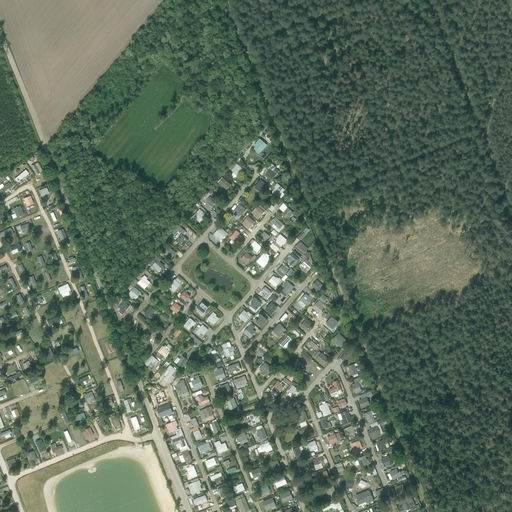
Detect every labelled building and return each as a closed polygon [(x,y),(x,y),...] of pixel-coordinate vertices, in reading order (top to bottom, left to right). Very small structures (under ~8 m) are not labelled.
[(261,153),(267,146),(259,139),(253,146),(255,147),(253,150),(258,155),(260,152),(261,153)] [(244,147),(248,150),(252,145),(251,144),(252,143),(249,141),(248,142),(244,147)] [(238,177),(244,171),(242,170),(242,169),(241,168),(242,167),(238,164),(238,165),(237,164),(236,165),(234,163),(229,168),(231,170),(231,171),(233,173),(231,176),(234,178),(235,177),(236,178),(237,176),(236,176),(237,176),(238,177)] [(266,179),(270,183),(276,174),(273,171),(275,168),(271,164),(267,167),(265,166),(261,170),(265,174),(264,176),(267,178),(266,179)] [(18,183),(30,173),(27,169),(15,179),(18,183)] [(218,182),(226,190),(231,184),(222,178),(225,175),(222,173),(220,175),(222,177),(218,182)] [(260,194),(267,186),(260,180),(253,188),(260,194)] [(0,191),(3,195),(14,187),(10,182),(0,189),(0,191)] [(282,193),(285,190),(277,184),(273,187),(275,188),(272,191),(273,192),(272,193),(274,195),(275,194),(279,197),(281,198),(284,194),(282,193)] [(48,199),(46,194),(50,192),(47,187),(40,190),(44,200),(48,199)] [(31,195),(24,198),(28,207),(35,204),(31,195)] [(205,207),(209,210),(212,207),(216,202),(210,197),(205,203),(207,204),(205,207)] [(280,215),(287,221),(294,213),(286,207),(287,206),(283,203),(283,204),(280,208),(279,209),(283,212),(280,215)] [(241,215),(246,210),(240,204),(232,212),(236,216),(239,213),(241,215)] [(270,210),(272,213),(275,209),(278,205),(276,204),(273,207),(270,205),(267,208),(266,210),(266,211),(268,212),(270,210)] [(264,213),(266,211),(266,210),(259,205),(257,206),(251,213),(254,215),(253,216),(257,220),(262,215),(264,213)] [(193,217),(199,223),(205,216),(203,215),(204,214),(199,209),(193,217)] [(249,229),(255,223),(248,217),(242,224),(249,229)] [(282,225),(283,224),(275,217),(273,220),(273,219),(271,222),(269,224),(269,225),(271,227),(272,226),(275,229),(275,230),(277,232),(279,233),(284,227),(282,225)] [(16,227),(19,234),(32,229),(29,222),(16,227)] [(182,234),(185,231),(179,226),(171,234),(174,236),(178,231),(182,234)] [(221,240),(226,235),(219,228),(214,234),(221,240)] [(236,244),(242,237),(239,235),(240,234),(236,230),(229,238),(231,240),(230,242),(233,245),(234,243),(236,244)] [(265,242),(269,237),(264,232),(259,237),(265,242)] [(183,247),(189,241),(181,234),(176,241),(183,247)] [(275,238),(275,237),(273,235),(264,245),(264,246),(266,247),(272,240),(275,238)] [(283,245),(287,241),(280,235),(279,235),(276,238),(275,238),(272,240),(274,242),(281,247),(283,245)] [(257,253),(262,248),(254,241),(253,240),(250,243),(251,243),(249,246),(250,246),(249,247),(252,249),(250,251),(255,255),(257,253)] [(279,249),(281,247),(274,242),(269,247),(276,253),(279,249)] [(301,269),(306,274),(313,265),(311,263),(312,262),(309,253),(308,253),(306,251),(308,249),(300,242),(296,246),(295,246),(294,248),(303,256),(303,255),(306,258),(302,262),(303,263),(301,266),(302,267),(301,269)] [(172,259),(176,253),(168,247),(163,253),(166,256),(167,255),(172,259)] [(254,255),(252,258),(246,253),(248,250),(245,247),(239,254),(243,257),(240,259),(246,264),(250,260),(252,262),(256,257),(254,255)] [(154,269),(159,273),(164,266),(160,262),(161,260),(155,254),(153,257),(155,259),(153,261),(155,262),(151,267),(154,270),(154,269)] [(256,262),(263,268),(269,261),(266,259),(267,258),(263,254),(256,262)] [(284,276),(288,271),(282,265),(277,272),(279,274),(280,273),(284,276)] [(147,279),(144,276),(138,284),(144,289),(150,283),(146,280),(147,279)] [(275,288),(281,280),(279,278),(278,279),(276,278),(273,276),(268,282),(275,288)] [(174,293),(181,285),(180,284),(181,282),(182,282),(183,281),(178,277),(177,278),(175,280),(174,279),(167,288),(174,293)] [(316,294),(323,286),(317,280),(311,287),(315,290),(314,291),(316,294)] [(135,300),(141,293),(134,287),(136,285),(132,282),(130,285),(129,286),(132,289),(127,296),(132,299),(133,298),(135,300)] [(282,291),(287,296),(294,288),(287,282),(283,287),(284,288),(282,291)] [(266,300),(272,293),(265,287),(261,291),(258,293),(266,300)] [(185,302),(190,296),(186,293),(188,291),(186,290),(185,292),(184,291),(179,297),(185,302)] [(163,305),(167,300),(164,298),(166,295),(164,293),(162,295),(161,294),(156,299),(163,305)] [(308,296),(305,294),(300,300),(300,301),(298,303),(303,308),(306,305),(307,306),(309,304),(310,305),(313,302),(311,301),(315,296),(311,293),(308,296)] [(318,299),(323,303),(327,298),(323,294),(318,299)] [(269,299),(274,303),(278,299),(273,295),(269,299)] [(256,311),(262,304),(254,297),(251,300),(253,302),(250,306),(256,311)] [(312,309),(319,314),(325,306),(318,301),(312,309)] [(122,315),(129,306),(126,303),(125,304),(123,302),(118,308),(120,309),(118,312),(122,315)] [(270,315),(277,308),(276,307),(277,306),(274,304),(273,304),(271,302),(264,310),(270,315)] [(170,309),(177,314),(182,308),(175,303),(170,309)] [(202,315),(208,308),(202,303),(196,309),(202,314),(201,314),(202,315)] [(155,311),(150,306),(144,314),(145,315),(145,316),(147,318),(148,317),(150,320),(154,316),(152,315),(155,311)] [(245,323),(252,315),(248,312),(247,313),(244,311),(238,317),(245,323)] [(216,315),(213,312),(207,319),(213,325),(219,319),(216,316),(216,315)] [(256,322),(261,327),(267,320),(260,314),(258,317),(259,318),(256,322)] [(49,327),(57,324),(54,317),(46,321),(49,327)] [(194,326),(196,324),(190,318),(185,324),(184,326),(187,329),(189,327),(190,328),(193,326),(194,326)] [(330,333),(337,325),(329,318),(327,322),(325,324),(324,324),(321,329),(324,331),(326,329),(330,333)] [(308,328),(310,326),(304,321),(300,326),(305,331),(307,332),(309,329),(308,328)] [(250,339),(255,332),(253,330),(255,327),(251,324),(250,325),(243,333),(242,335),(244,337),(245,336),(249,340),(249,339),(250,339)] [(278,337),(279,337),(286,330),(279,324),(272,331),(273,332),(271,334),(274,336),(277,338),(278,337)] [(203,335),(208,330),(202,325),(200,327),(198,325),(193,331),(198,336),(201,333),(203,335)] [(173,335),(177,338),(181,332),(177,329),(173,335)] [(290,333),(297,339),(300,335),(299,334),(300,332),(296,329),(294,330),(293,329),(290,333)] [(62,330),(53,333),(55,339),(64,336),(62,330)] [(332,340),(341,348),(347,341),(338,333),(332,340)] [(199,346),(202,343),(192,334),(189,336),(192,339),(194,343),(191,349),(189,352),(191,354),(196,347),(197,347),(198,346),(199,346)] [(294,342),(287,336),(279,344),(286,351),(294,342)] [(317,347),(318,347),(311,341),(308,344),(315,350),(316,351),(318,348),(317,347)] [(227,358),(235,355),(233,351),(235,351),(233,346),(231,347),(229,343),(228,343),(227,342),(223,343),(223,345),(222,345),(227,358)] [(261,359),(266,353),(266,352),(268,350),(259,343),(256,346),(258,348),(256,350),(257,351),(256,352),(256,353),(255,354),(261,359)] [(165,358),(173,348),(168,344),(166,347),(165,346),(164,347),(162,346),(156,354),(164,361),(166,358),(165,358)] [(333,357),(336,354),(327,346),(324,348),(333,357)] [(54,357),(49,348),(43,350),(46,357),(44,358),(46,361),(54,357)] [(220,359),(218,359),(215,350),(211,352),(212,355),(207,357),(210,363),(214,361),(216,363),(217,366),(222,364),(220,359)] [(308,362),(312,358),(303,351),(300,355),(308,362)] [(322,366),(328,359),(321,353),(321,354),(318,351),(313,357),(316,359),(315,359),(322,366)] [(155,365),(158,362),(152,356),(145,364),(147,366),(151,361),(155,365)] [(188,367),(191,363),(188,361),(189,360),(187,358),(186,359),(185,358),(185,359),(182,356),(180,359),(177,357),(174,362),(177,364),(177,363),(179,365),(182,368),(184,369),(187,366),(188,367)] [(297,372),(304,365),(297,360),(291,367),(297,372)] [(23,363),(25,371),(33,368),(30,361),(23,363)] [(259,370),(266,376),(272,369),(265,363),(259,370)] [(353,378),(358,376),(357,374),(358,374),(355,366),(357,366),(356,363),(354,364),(347,367),(351,376),(353,376),(353,378)] [(166,381),(176,370),(175,370),(176,369),(174,367),(173,368),(170,365),(167,370),(170,372),(163,378),(166,381)] [(217,381),(226,378),(222,368),(217,370),(217,367),(213,369),(217,381)] [(172,375),(174,378),(180,372),(177,369),(172,375)] [(11,376),(7,378),(9,382),(22,375),(20,370),(11,375),(11,376)] [(175,380),(178,382),(184,374),(181,372),(175,380)] [(36,374),(27,378),(31,385),(39,380),(36,374)] [(290,381),(291,382),(294,378),(289,374),(286,378),(283,381),(288,385),(290,381)] [(201,387),(203,386),(198,375),(194,376),(195,379),(191,381),(191,382),(189,383),(191,388),(194,388),(195,390),(198,389),(201,388),(201,387)] [(246,383),(247,383),(244,376),(233,381),(236,387),(238,386),(239,387),(238,387),(238,389),(239,389),(240,389),(247,386),(246,383)] [(355,394),(361,391),(360,388),(363,386),(361,382),(367,380),(365,376),(353,380),(355,383),(352,385),(355,394)] [(182,398),(189,395),(183,380),(179,381),(180,383),(178,383),(181,390),(179,391),(182,398)] [(278,381),(271,390),(270,391),(270,393),(275,397),(276,396),(278,395),(286,384),(282,381),(280,383),(278,381)] [(338,395),(342,393),(341,390),(337,381),(332,382),(334,387),(329,389),(331,394),(332,397),(338,395)] [(293,396),(295,397),(300,391),(294,387),(296,384),(293,382),(291,384),(292,385),(287,391),(289,393),(287,395),(291,398),(293,396)] [(223,396),(231,393),(228,383),(219,387),(223,396)] [(160,404),(168,401),(164,393),(163,391),(158,393),(159,395),(155,397),(156,400),(158,400),(160,404)] [(361,409),(370,406),(367,398),(373,396),(371,391),(360,396),(361,399),(358,401),(361,409)] [(199,409),(211,404),(207,397),(202,399),(201,395),(195,397),(199,405),(197,406),(198,409),(199,409)] [(229,411),(237,408),(234,398),(228,399),(229,401),(226,402),(229,411)] [(127,412),(131,410),(127,399),(123,401),(127,412)] [(339,408),(347,405),(345,399),(337,402),(339,408)] [(322,417),(331,414),(327,403),(320,406),(323,414),(322,415),(321,412),(316,414),(318,419),(322,417)] [(160,418),(172,413),(169,404),(157,409),(158,413),(158,414),(159,416),(160,418)] [(205,419),(213,415),(210,407),(202,410),(205,419)] [(18,408),(11,411),(15,420),(22,418),(18,408)] [(342,425),(353,421),(352,416),(350,417),(348,410),(340,413),(340,414),(337,415),(339,421),(340,420),(342,425)] [(373,421),(374,420),(372,415),(376,414),(374,410),(371,411),(364,414),(367,423),(365,423),(366,426),(370,425),(377,422),(376,420),(373,421)] [(301,438),(310,434),(306,421),(308,420),(305,411),(296,414),(301,427),(297,429),(301,438)] [(255,423),(260,422),(259,418),(260,417),(261,417),(260,413),(258,413),(249,416),(248,414),(239,418),(241,422),(242,423),(245,421),(246,422),(247,422),(248,422),(248,421),(249,421),(248,418),(248,417),(248,416),(251,424),(250,425),(251,426),(252,426),(253,427),(256,426),(255,423)] [(102,427),(106,425),(102,416),(97,419),(102,427)] [(113,426),(119,424),(116,416),(110,418),(113,426)] [(323,430),(331,426),(330,422),(327,423),(326,419),(325,420),(324,418),(320,419),(321,421),(320,421),(323,430)] [(215,434),(221,431),(217,422),(216,420),(212,421),(212,422),(209,423),(210,425),(212,431),(213,430),(214,432),(212,432),(213,434),(215,433),(215,434)] [(372,439),(381,435),(380,434),(383,433),(380,426),(387,422),(386,420),(382,421),(382,420),(377,422),(370,425),(371,428),(369,429),(372,439)] [(181,428),(178,430),(176,426),(178,426),(176,421),(165,426),(168,434),(171,433),(175,431),(176,435),(182,433),(181,428)] [(346,437),(356,432),(352,425),(343,430),(346,437)] [(265,439),(267,438),(263,428),(262,426),(261,426),(249,430),(252,436),(257,431),(259,436),(257,437),(259,442),(265,440),(265,439)] [(82,429),(85,438),(92,435),(89,427),(82,429)] [(5,436),(7,438),(13,435),(10,429),(1,433),(3,437),(5,436)] [(193,433),(196,441),(202,439),(202,438),(204,437),(203,435),(201,435),(199,430),(193,433)] [(181,451),(188,448),(186,443),(184,437),(182,433),(176,435),(167,439),(167,440),(171,439),(172,440),(174,445),(176,445),(177,448),(179,448),(180,451),(181,451)] [(248,442),(247,439),(250,438),(248,434),(245,435),(245,433),(235,437),(238,443),(237,443),(237,444),(240,443),(240,444),(248,442)] [(330,445),(338,442),(337,441),(341,440),(340,436),(336,438),(335,434),(333,435),(332,433),(330,434),(330,436),(327,437),(330,445)] [(38,452),(44,450),(41,438),(34,440),(38,452)] [(208,450),(211,449),(210,445),(212,444),(210,439),(205,441),(206,443),(203,443),(202,442),(195,445),(197,448),(199,447),(201,453),(205,452),(205,453),(209,452),(208,450)] [(317,449),(318,449),(317,447),(320,446),(319,441),(315,443),(315,441),(314,441),(313,439),(305,442),(306,444),(304,445),(306,450),(307,450),(308,452),(309,452),(313,451),(315,452),(318,451),(317,449)] [(266,453),(273,451),(269,442),(268,442),(267,440),(260,443),(261,445),(259,446),(260,447),(257,449),(259,454),(265,451),(266,453)] [(354,452),(363,449),(359,440),(351,444),(354,452)] [(379,451),(386,448),(386,449),(389,447),(387,442),(385,442),(384,440),(376,443),(374,444),(377,452),(379,451)] [(221,453),(228,450),(225,443),(221,445),(219,441),(214,443),(218,454),(219,454),(221,453)] [(59,445),(55,446),(54,443),(49,444),(52,455),(61,452),(59,445)] [(297,460),(303,457),(299,447),(293,450),(297,460)] [(186,464),(192,461),(188,451),(190,451),(189,448),(188,448),(181,451),(183,455),(179,457),(181,463),(184,462),(185,462),(186,464)] [(33,450),(26,453),(29,462),(37,460),(33,450)] [(358,471),(368,467),(368,465),(370,464),(368,459),(367,457),(366,457),(365,455),(357,459),(357,460),(354,461),(358,471)] [(208,468),(216,465),(215,462),(218,461),(216,457),(214,458),(205,461),(208,468)] [(321,463),(323,463),(321,457),(318,458),(318,457),(315,458),(315,459),(310,460),(311,461),(309,462),(310,467),(313,466),(314,466),(316,470),(323,468),(321,463)] [(385,468),(391,465),(388,457),(382,460),(385,468)] [(15,458),(6,461),(10,471),(15,469),(13,464),(17,462),(15,458)] [(270,473),(281,469),(277,460),(267,464),(270,473)] [(302,472),(308,470),(306,465),(307,465),(306,461),(304,462),(304,461),(298,464),(302,472)] [(254,479),(263,475),(261,469),(264,468),(263,465),(259,467),(260,467),(251,471),(254,479)] [(190,479),(197,476),(193,466),(186,468),(190,479)] [(392,481),(402,476),(399,471),(397,472),(396,469),(393,470),(389,472),(392,481)] [(320,482),(329,478),(326,471),(322,472),(321,470),(312,474),(313,476),(317,475),(320,482)] [(344,488),(352,489),(354,476),(361,473),(361,472),(349,476),(348,477),(347,477),(341,480),(344,488)] [(221,484),(226,482),(223,476),(222,476),(221,473),(210,477),(211,480),(214,479),(216,484),(220,482),(221,484)] [(282,488),(287,486),(284,476),(273,479),(273,480),(270,481),(271,484),(274,483),(277,488),(281,486),(282,488)] [(303,488),(314,484),(312,477),(301,481),(303,488)] [(201,485),(199,480),(198,478),(191,481),(192,483),(187,485),(191,495),(192,495),(192,496),(200,493),(200,491),(202,490),(200,485),(201,485)] [(358,485),(362,489),(365,486),(367,484),(361,480),(358,485)] [(259,495),(270,491),(266,482),(256,487),(259,495)] [(235,494),(245,490),(242,483),(238,485),(237,483),(232,484),(235,494)] [(221,498),(227,495),(223,485),(216,488),(218,491),(221,498)] [(329,499),(337,495),(333,485),(328,487),(328,488),(325,490),(329,499)] [(398,496),(406,493),(402,485),(395,488),(398,496)] [(378,500),(386,497),(383,488),(375,491),(378,500)] [(369,492),(368,490),(355,495),(357,501),(356,501),(358,506),(366,503),(366,504),(374,501),(370,492),(369,492)] [(283,503),(293,499),(290,491),(279,495),(283,503)] [(207,502),(205,495),(195,499),(197,506),(207,502)] [(241,511),(246,511),(250,511),(244,497),(242,495),(233,498),(234,501),(237,500),(241,511)] [(265,510),(276,506),(272,498),(262,502),(265,510)] [(400,502),(404,511),(411,507),(408,499),(400,502)] [(335,511),(342,509),(339,501),(330,505),(330,504),(321,507),(323,511),(328,510),(328,511),(335,511)]
